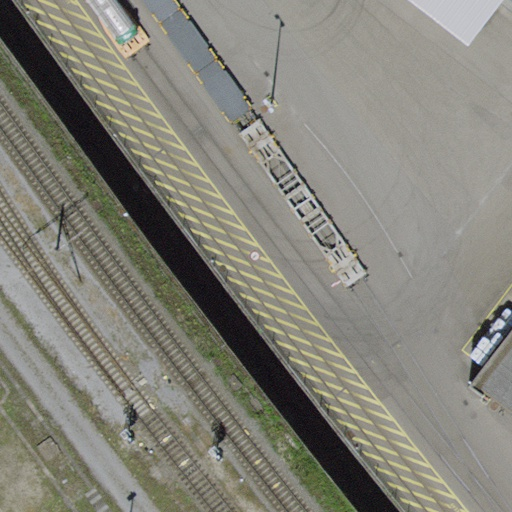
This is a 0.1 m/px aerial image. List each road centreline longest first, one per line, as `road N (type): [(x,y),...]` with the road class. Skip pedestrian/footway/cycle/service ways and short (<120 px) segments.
road 1 (motorway): [(252,511),(0,166)]
road 2 (motorway): [(0,413),(71,511)]
